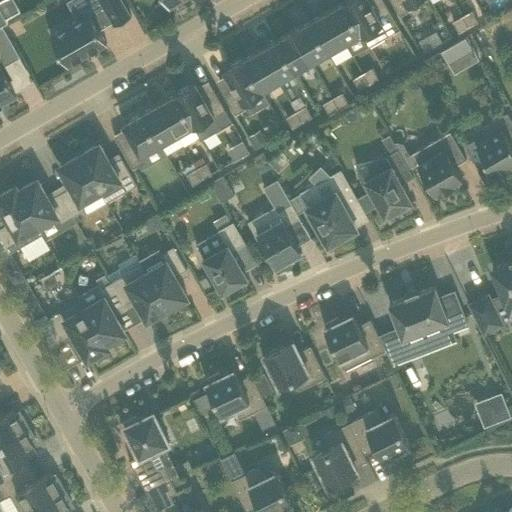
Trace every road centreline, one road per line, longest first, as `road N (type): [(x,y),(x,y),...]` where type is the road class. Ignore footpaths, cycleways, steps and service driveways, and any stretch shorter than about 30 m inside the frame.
road 1 (residential): [(60,413),(349,269),(511,209)]
road 2 (residential): [(0,141),(246,0)]
road 3 (residential): [(383,511),(472,468),(511,466)]
road 4 (residential): [(0,308),(60,413)]
